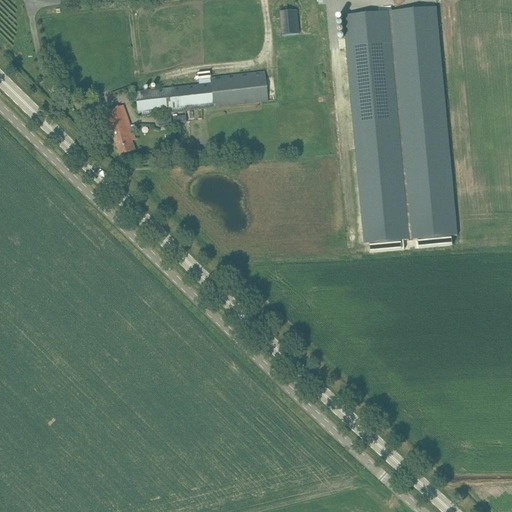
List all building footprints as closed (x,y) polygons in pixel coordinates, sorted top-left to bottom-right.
[(437,8),(344,16),(365,244),(370,244),(371,253),(405,250),(404,241),(418,239),(419,248),(453,245),(452,236),(458,236),(437,8)] [(281,37),(298,35),(296,11),(279,13),(281,37)] [(267,101),(265,82),(264,72),(210,78),(210,82),(211,84),(198,86),(135,93),(137,116),(267,101)] [(198,86),(211,84),(210,82),(210,78),(209,72),(197,74),(197,77),(195,77),(196,79),(198,79),(198,86)] [(123,105),(104,112),(119,156),(134,151),(130,139),(134,138),(123,105)] [(174,125),(187,124),(186,116),(173,117),(174,125)] [(171,127),(169,117),(160,119),(157,119),(159,129),(160,129),(171,127)] [(200,148),(187,149),(188,153),(182,153),(182,162),(198,162),(200,162),(200,148)]
